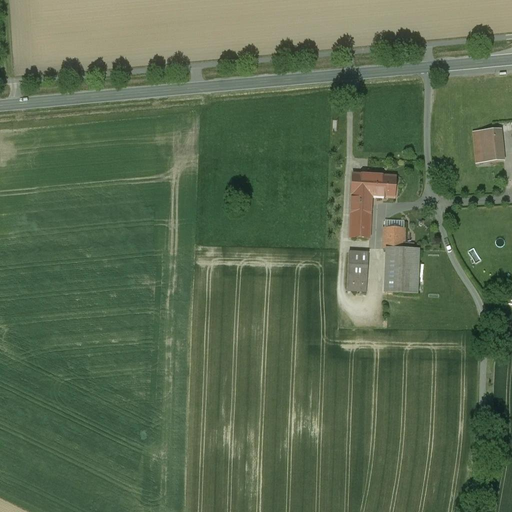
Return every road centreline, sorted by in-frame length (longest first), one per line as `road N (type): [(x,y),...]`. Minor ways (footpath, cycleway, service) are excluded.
road 1 (unclassified): [(426,68),(434,199),(484,327),(472,511)]
road 2 (secondary): [(426,68),(0,106)]
road 3 (unknown): [(355,74),(345,230)]
